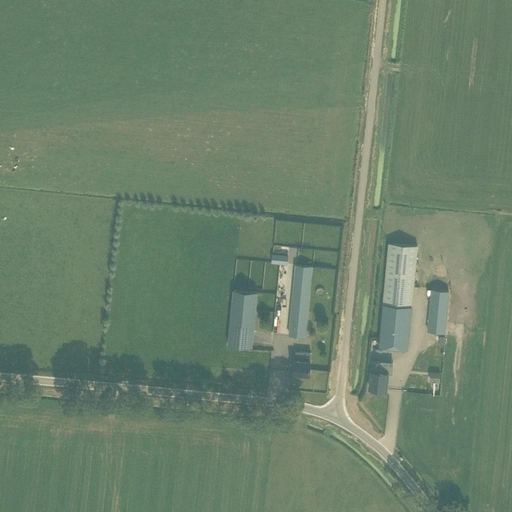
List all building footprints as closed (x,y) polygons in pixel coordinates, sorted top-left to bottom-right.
[(389,243),(383,304),(412,307),(418,245),(389,243)] [(272,254),(271,263),(286,264),(287,256),(272,254)] [(312,266),(303,265),(295,265),(288,334),(305,336),(312,266)] [(228,344),(240,345),(241,337),(252,339),(257,291),(233,289),(228,344)] [(432,289),(428,331),(446,333),(449,304),(450,291),(432,289)] [(381,328),(379,346),(393,347),(395,329),(410,330),(412,307),(383,304),(381,328)] [(311,353),(301,352),(295,351),(293,373),(309,375),(311,353)] [(372,361),(370,388),(387,390),(388,380),(388,373),(379,372),(381,362),(372,361)] [(441,381),(441,371),(431,371),(431,380),(441,381)]
